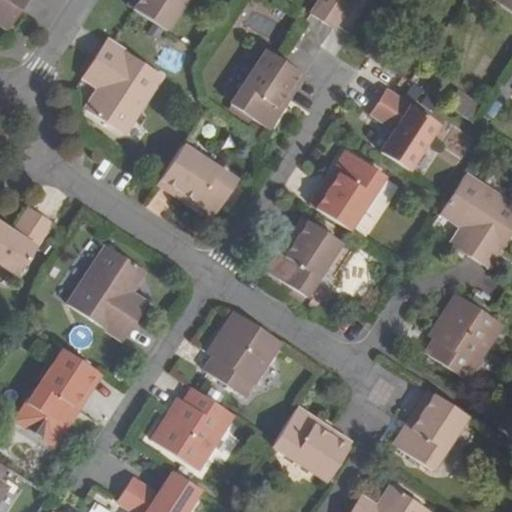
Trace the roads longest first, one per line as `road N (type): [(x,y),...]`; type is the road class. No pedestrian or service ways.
road 1 (residential): [(205,276),(341,69)]
road 2 (residential): [(82,474),(205,276)]
road 3 (residential): [(386,392),(205,276)]
road 4 (residential): [(205,276),(24,161)]
